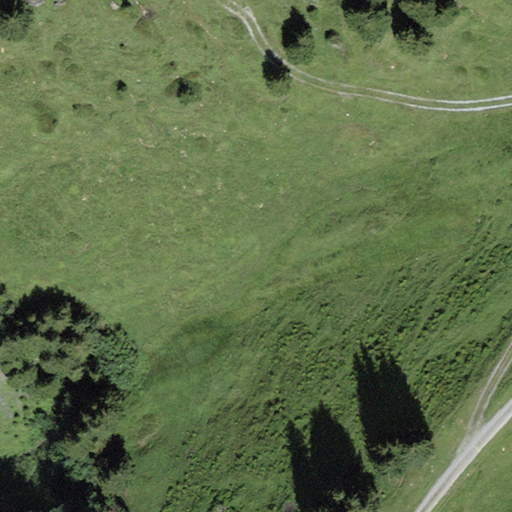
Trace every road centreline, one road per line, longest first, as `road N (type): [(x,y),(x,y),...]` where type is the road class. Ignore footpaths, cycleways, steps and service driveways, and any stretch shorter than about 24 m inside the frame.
road 1 (track): [(238,0),(303,70),(362,91),(439,101),(511,97)]
road 2 (track): [(422,511),(511,405)]
road 3 (track): [(511,341),(477,409),(468,454)]
